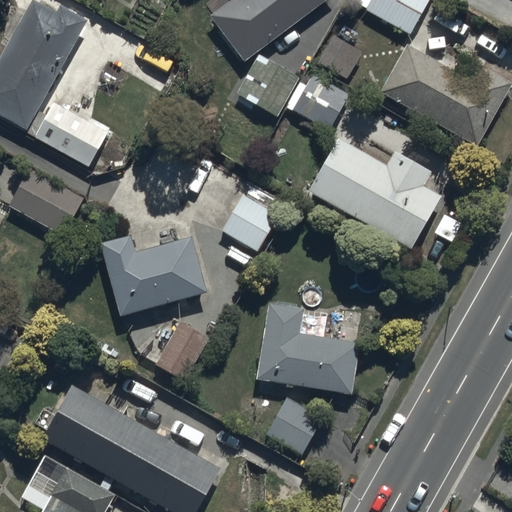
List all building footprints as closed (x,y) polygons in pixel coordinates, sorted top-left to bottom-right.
[(243,70),(334,2),(332,0),(242,0),(209,25),(243,70)] [(410,42),(432,0),(373,0),(364,17),(410,42)] [(0,126),(25,140),(87,30),(59,15),(56,21),(32,8),(0,66),(0,126)] [(476,155),(511,91),(478,73),(470,88),(408,53),(381,102),(476,155)] [(257,64),(236,102),(278,125),(298,86),(257,64)] [(299,89),(285,113),(329,137),(349,101),(313,81),(307,93),(299,89)] [(89,129),(51,109),(32,146),(90,175),(110,135),(90,125),(89,129)] [(340,146),(308,202),(411,260),(441,205),(425,196),(433,181),(395,160),(388,173),(340,146)] [(28,175),(8,212),(65,244),(85,207),(28,175)] [(280,225),(244,201),(220,237),(256,261),(280,225)] [(132,244),(99,253),(120,327),(208,303),(192,247),(138,262),(132,244)] [(325,347),(329,321),(268,313),(257,390),(351,404),(359,352),(355,352),(325,347)] [(184,390),(209,346),(182,330),(156,374),(184,390)] [(203,511),(222,480),(73,394),(42,448),(152,511),(203,511)] [(324,426),(287,404),(264,443),(301,465),(324,426)] [(110,511),(116,503),(44,461),(20,503),(36,511),(110,511)]
